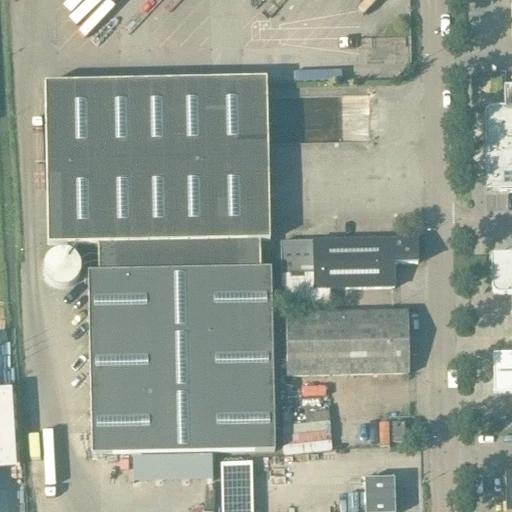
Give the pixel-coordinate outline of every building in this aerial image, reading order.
[(269,243),(266,89),(266,81),(44,85),(47,247),(97,246),(98,274),(87,274),(90,457),(274,453),(270,270),(259,271),(259,243),(269,243)] [(484,118),(485,174),(489,174),(489,189),(499,188),(499,193),(511,192),(511,87),(503,88),(503,108),(489,109),(488,109),(486,110),(485,112),(484,114),(484,118)] [(280,244),(281,277),(282,308),(329,306),(329,291),(393,290),(393,265),(417,265),(416,241),(280,244)] [(511,296),(511,336),(511,255),(509,256),(509,259),(493,260),(494,276),(490,276),(490,288),(491,290),(492,292),(493,294),(496,296),(498,296),(511,296)] [(286,316),(287,347),(287,378),(408,376),(407,313),(286,316)] [(511,336),(511,356),(492,356),(492,396),(511,395),(511,336)] [(403,443),(403,424),(391,425),(392,443),(403,443)] [(393,511),(393,480),(364,481),(364,511),(393,511)]
